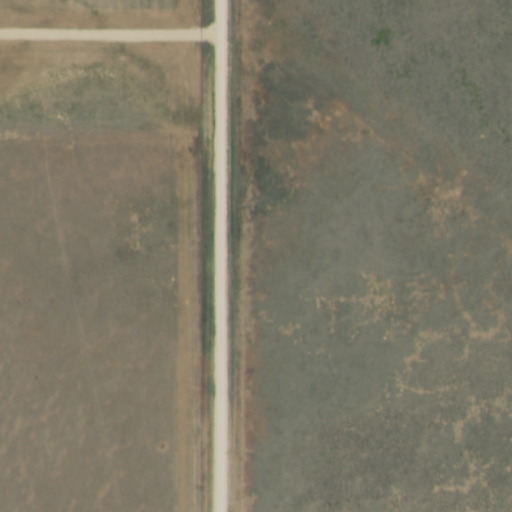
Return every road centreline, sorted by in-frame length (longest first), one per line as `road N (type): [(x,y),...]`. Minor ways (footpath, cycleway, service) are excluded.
road 1 (residential): [(220,511),(221,0)]
road 2 (track): [(0,35),(221,38)]
